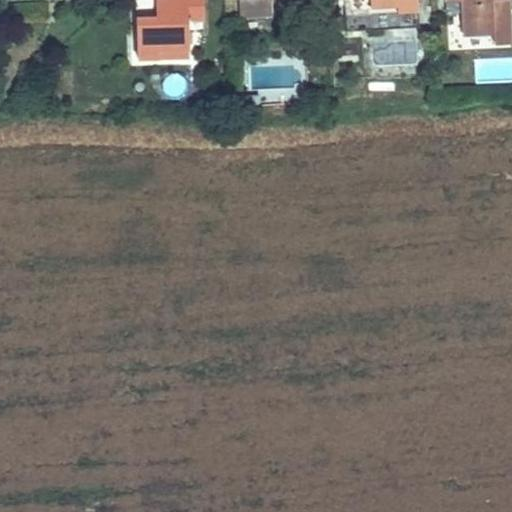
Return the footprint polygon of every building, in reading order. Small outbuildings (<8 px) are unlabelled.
[(195,62),(193,38),(193,25),(212,23),(210,0),(190,0),(190,3),(161,5),(164,64),(195,62)] [(380,0),(380,11),(406,11),(406,18),(427,18),(425,0),(380,0)] [(511,0),(466,0),(468,41),(500,41),(500,50),(511,49),(511,0)] [(406,11),(380,11),(381,19),(406,18),(406,11)] [(193,25),(193,38),(213,38),(212,23),(193,25)] [(251,87),(290,84),(288,64),(250,67),(251,87)] [(186,98),(186,78),(168,78),(168,98),(186,98)]
